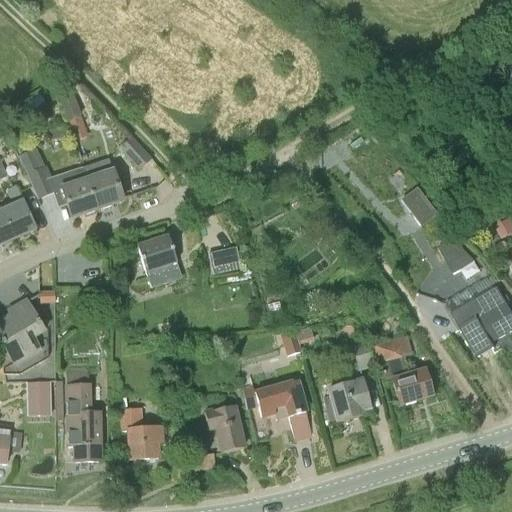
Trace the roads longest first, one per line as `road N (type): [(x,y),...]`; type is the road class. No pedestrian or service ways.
road 1 (track): [(496,439),(371,254),(296,173),(268,163)]
road 2 (track): [(0,1),(195,199),(268,163)]
road 3 (track): [(268,163),(511,25)]
road 4 (tertiary): [(243,511),(511,434)]
road 5 (unclassified): [(0,272),(195,199)]
